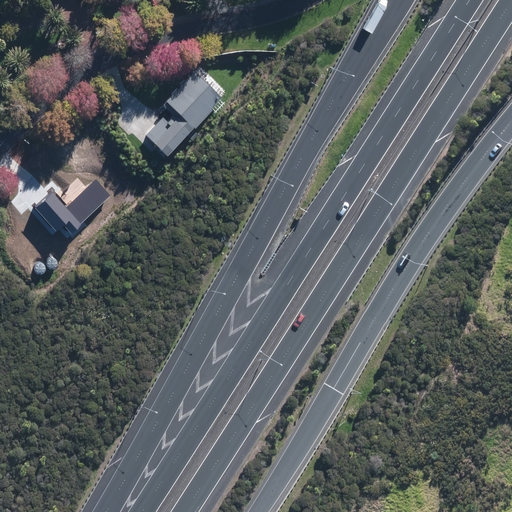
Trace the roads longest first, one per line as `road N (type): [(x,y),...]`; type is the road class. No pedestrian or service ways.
road 1 (motorway): [(139,511),(469,0)]
road 2 (motorway): [(511,0),(183,511)]
road 3 (motorway): [(105,511),(393,0)]
road 4 (motorway): [(511,121),(419,243),(258,511)]
road 5 (residential): [(0,148),(63,87),(108,58),(175,30),(301,0)]
